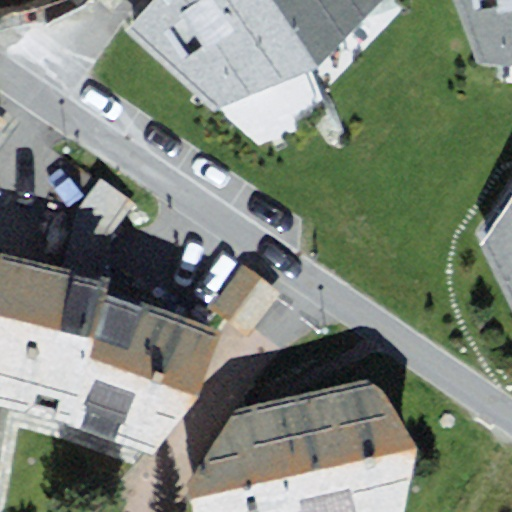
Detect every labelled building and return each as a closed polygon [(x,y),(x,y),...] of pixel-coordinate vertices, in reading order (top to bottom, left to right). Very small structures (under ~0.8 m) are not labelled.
[(383,0),(155,0),(129,30),(215,113),(319,68),(383,0)] [(511,0),(452,0),(477,66),(511,68),(511,0)] [(0,102),(0,150),(23,119),(0,102)] [(511,201),(479,247),(511,313),(511,201)] [(1,253),(0,258),(0,394),(9,410),(152,457),(198,403),(220,332),(108,296),(111,279),(1,253)] [(367,382),(237,410),(188,485),(193,511),(404,511),(417,451),(386,394),(367,382)] [(0,461),(9,410),(0,396),(0,461)]
